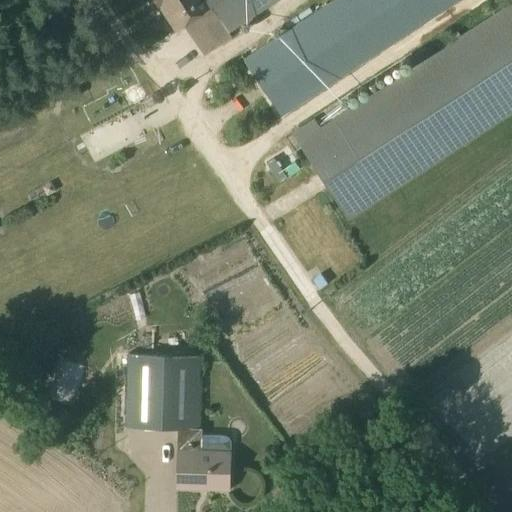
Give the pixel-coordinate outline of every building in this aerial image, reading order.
[(230,36),(228,32),(207,0),(153,0),(174,31),(187,24),(207,52),(230,36)] [(207,0),(228,32),(276,0),(207,0)] [(334,0),(243,59),(280,116),(459,0),(334,0)] [(511,0),(430,52),(425,47),(412,55),(415,62),(318,125),(312,118),(290,133),(348,219),(511,112),(511,0)] [(176,429),(174,488),(229,489),(230,438),(226,434),(201,433),(201,428),(198,427),(199,355),(127,353),(124,427),(176,429)] [(73,406),(82,363),(57,358),(48,401),(73,406)]
